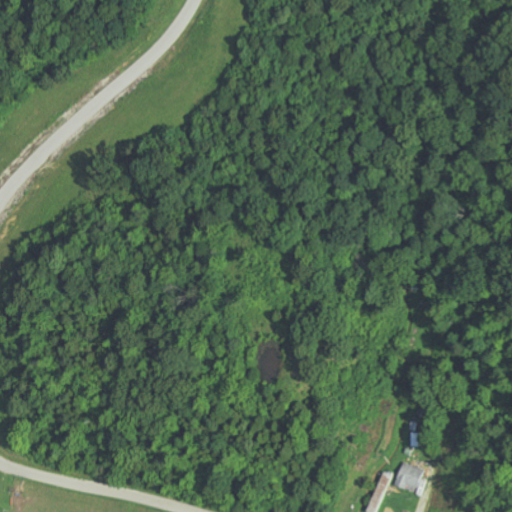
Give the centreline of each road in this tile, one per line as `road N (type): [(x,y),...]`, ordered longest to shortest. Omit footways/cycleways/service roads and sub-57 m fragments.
road 1 (residential): [(0,195),(53,133),(177,71),(196,47),(209,0)]
road 2 (residential): [(180,511),(0,466)]
